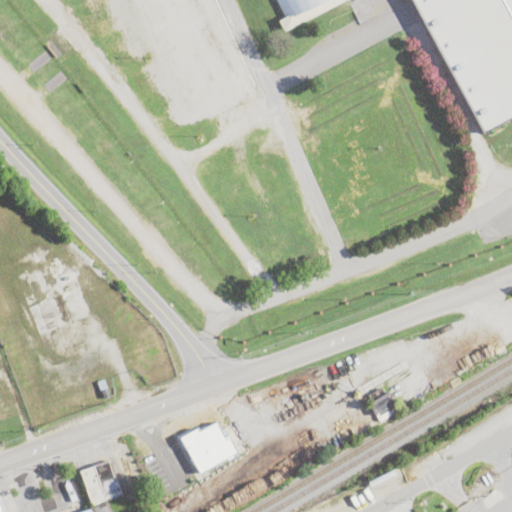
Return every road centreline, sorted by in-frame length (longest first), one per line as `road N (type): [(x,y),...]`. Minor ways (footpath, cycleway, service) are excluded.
road 1 (primary): [(0,460),(511,275)]
road 2 (residential): [(219,382),(134,281),(0,145)]
road 3 (tertiary): [(511,430),(373,511)]
